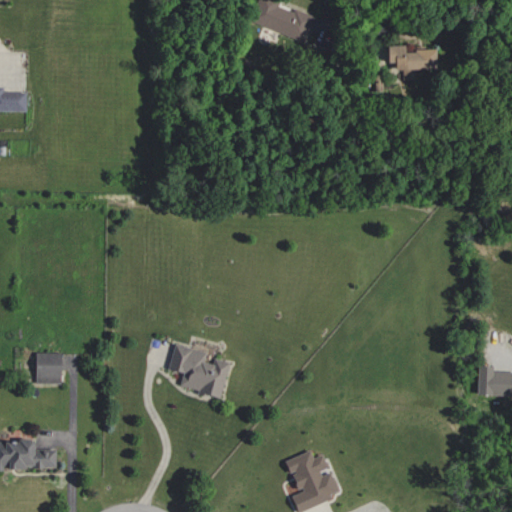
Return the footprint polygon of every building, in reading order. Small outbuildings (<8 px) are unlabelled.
[(255,0),(248,19),(301,41),(312,15),(292,6),(290,10),(277,4),(278,1),(276,0),(255,0)] [(382,43),(383,60),(390,60),(390,68),(400,67),(400,77),(416,77),(416,68),(432,68),(431,47),(400,48),(400,43),(382,43)] [(23,90),(0,89),(0,109),(23,110),(23,90)] [(203,350),(171,342),(165,367),(180,371),(176,386),(216,396),(225,360),(210,357),(208,362),(200,360),(203,350)] [(32,382),(58,381),(58,351),(32,351),(32,382)] [(473,393),(510,394),(511,370),(488,369),(488,364),(473,363),(473,393)] [(0,467),(52,466),(51,448),(28,448),(28,438),(0,438),(0,467)] [(294,511),(328,497),(326,493),(334,489),(325,468),(318,453),(310,456),(307,449),(281,459),(286,472),(287,472),(295,490),(287,493),(294,511)]
